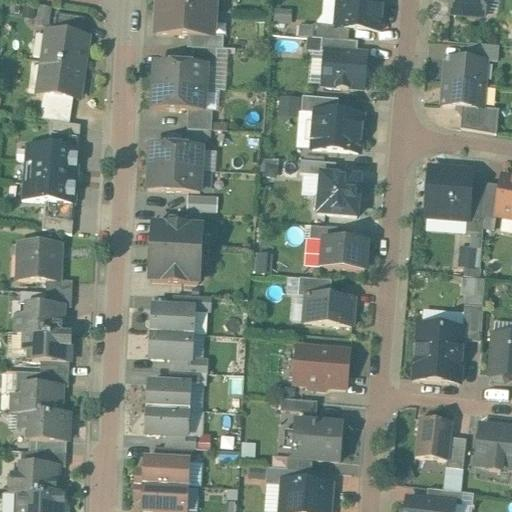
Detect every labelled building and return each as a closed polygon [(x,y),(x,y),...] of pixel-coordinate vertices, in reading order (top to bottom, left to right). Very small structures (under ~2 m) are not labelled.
[(158,0),(158,10),(214,14),(214,0),(158,0)] [(382,0),(338,0),(336,29),(336,30),(349,31),(380,34),(382,0)] [(451,0),(450,15),(465,17),(469,20),(477,21),(481,18),(484,18),(485,0),(451,0)] [(35,9),(23,7),(22,19),(34,21),(35,9)] [(51,9),(38,7),(36,26),(49,28),(51,9)] [(214,14),(158,10),(156,36),(188,38),(212,39),(213,38),(214,14)] [(85,19),(56,14),(53,34),(82,39),(85,19)] [(300,24),(284,23),(283,35),(299,36),(300,24)] [(336,29),(313,27),(312,40),(322,41),(348,43),(349,31),(336,30),(336,29)] [(53,34),(48,34),(43,64),(83,70),(87,39),(53,34)] [(224,38),(213,38),(212,39),(188,38),(187,50),(192,50),(216,52),(223,52),(224,38)] [(312,40),(309,40),(308,53),(321,54),(322,41),(312,40)] [(348,43),(322,41),(321,54),(325,54),(325,53),(357,56),(358,44),(348,43)] [(216,52),(192,50),(191,69),(207,70),(215,70),(216,52)] [(357,56),(325,53),(325,54),(322,88),(363,92),(366,57),(357,56)] [(486,64),(446,61),(444,84),(484,88),(486,64)] [(83,70),(43,64),(38,95),(44,96),(73,100),(78,101),(83,70)] [(191,69),(155,67),(153,89),(206,91),(207,70),(191,69)] [(484,88),(444,84),(442,108),(462,110),(482,111),(482,110),(484,88)] [(206,91),(153,89),(152,111),(188,113),(204,114),(204,113),(206,91)] [(73,100),(44,96),(40,120),(51,122),(69,125),(73,100)] [(297,116),(296,98),(278,98),(278,116),(297,116)] [(338,102),(302,99),(301,114),(315,115),(315,114),(337,116),(338,102)] [(482,111),(462,110),(461,131),(496,137),(498,111),(482,110),(482,111)] [(204,114),(188,113),(187,131),(211,133),(212,114),(204,113),(204,114)] [(337,116),(315,114),(315,115),(312,152),(358,156),(361,118),(337,116)] [(69,125),(51,122),(48,149),(79,151),(80,128),(69,126),(69,125)] [(211,133),(187,131),(186,143),(210,145),(211,133)] [(48,149),(26,147),(22,203),(44,205),(74,207),(76,207),(80,151),(79,151),(48,149)] [(202,152),(150,149),(149,171),(201,174),(202,152)] [(337,166),(301,163),(300,176),(321,178),(321,177),(336,178),(337,166)] [(201,174),(149,171),(148,193),(200,196),(201,174)] [(471,174),(430,171),(426,218),(468,222),(471,185),(471,174)] [(336,178),(321,177),(321,178),(319,197),(314,199),(313,210),(318,213),(318,217),(357,220),(360,180),(336,178)] [(511,181),(502,179),(497,209),(496,217),(511,219),(511,181)] [(487,186),(471,185),(468,222),(483,223),(485,208),(487,186)] [(185,212),(214,213),(214,197),(186,196),(185,212)] [(74,207),(44,205),(42,233),(72,237),(74,207)] [(497,209),(485,208),(483,223),(483,224),(495,225),(496,217),(497,209)] [(202,230),(154,227),(153,244),(150,244),(149,266),(152,266),(151,283),(199,286),(200,269),(202,269),(203,247),(201,247),(202,230)] [(347,231),(311,228),(310,241),(324,242),(346,243),(347,231)] [(346,243),(324,242),(322,270),(364,273),(367,245),(346,243)] [(60,247),(20,246),(20,248),(23,248),(21,281),(18,281),(18,283),(46,284),(58,284),(58,283),(59,265),(57,265),(58,249),(60,249),(60,247)] [(235,280),(224,269),(210,283),(221,294),(235,280)] [(462,279),(461,304),(482,304),(482,279),(462,279)] [(331,283),(299,280),(298,298),(306,298),(306,297),(330,299),(331,283)] [(72,284),(58,283),(58,284),(46,284),(45,296),(72,297),(72,284)] [(45,296),(21,295),(21,307),(26,307),(45,308),(45,296)] [(72,297),(45,296),(45,308),(63,309),(63,310),(66,310),(71,310),(72,297)] [(330,299),(306,297),(306,298),(304,325),(351,329),(354,301),(330,299)] [(210,301),(174,299),(174,311),(194,312),(193,313),(210,314),(210,301)] [(45,308),(26,307),(25,318),(17,318),(16,336),(25,336),(25,335),(62,337),(62,336),(63,310),(63,309),(45,308)] [(483,309),(464,308),(462,332),(464,332),(463,343),(481,344),(483,309)] [(174,311),(154,310),(152,336),(192,338),(193,313),(194,312),(174,311)] [(462,332),(418,328),(413,382),(459,385),(463,343),(464,332),(462,332)] [(62,337),(25,335),(25,336),(24,353),(33,353),(32,364),(40,364),(69,365),(70,336),(62,336),(62,337)] [(192,338),(152,336),(151,361),(171,363),(191,364),(191,363),(192,338)] [(511,337),(494,336),(490,378),(492,378),(491,380),(495,384),(504,385),(508,381),(508,380),(511,379),(511,337)] [(350,353),(300,349),(299,361),(294,365),(293,383),(297,388),(310,389),(310,391),(325,393),(325,390),(346,392),(350,353)] [(191,363),(191,364),(171,363),(170,374),(206,377),(207,364),(191,363)] [(69,365),(40,364),(40,376),(69,377),(69,365)] [(206,377),(170,375),(170,386),(189,388),(211,389),(212,377),(206,377)] [(69,377),(40,376),(39,388),(60,389),(60,390),(68,390),(69,377)] [(170,386),(149,385),(148,411),(188,414),(189,388),(170,386)] [(39,388),(23,387),(22,398),(14,398),(13,416),(21,416),(22,415),(59,417),(59,416),(60,390),(60,389),(39,388)] [(317,404),(281,401),(280,413),(316,416),(317,404)] [(188,414),(148,411),(147,437),(167,438),(186,439),(188,414)] [(59,417),(22,415),(21,416),(21,433),(29,433),(29,443),(37,444),(66,445),(67,416),(59,416),(59,417)] [(452,425),(420,421),(415,460),(446,464),(448,464),(450,440),(452,425)] [(343,428),(294,424),(291,459),(291,460),(312,462),(340,464),(343,428)] [(511,431),(480,428),(475,468),(489,469),(489,473),(500,474),(501,470),(511,471),(511,431)] [(186,439),(167,438),(166,450),(193,452),(194,452),(195,439),(186,439)] [(466,442),(450,440),(448,464),(446,464),(446,470),(463,472),(466,442)] [(66,445),(37,444),(37,456),(66,457),(66,445)] [(166,450),(156,450),(156,462),(188,464),(188,465),(192,465),(193,452),(166,450)] [(66,457),(37,456),(36,468),(57,469),(57,470),(65,470),(66,457)] [(312,462),(291,460),(291,459),(288,459),(287,471),(287,472),(302,473),(311,474),(312,462)] [(156,462),(145,461),(145,472),(136,472),(135,487),(187,489),(188,465),(188,464),(156,462)] [(36,468),(20,467),(19,478),(11,477),(10,495),(18,496),(18,495),(56,497),(56,496),(57,470),(57,469),(36,468)] [(287,471),(267,470),(265,486),(282,488),(283,483),(301,485),(302,473),(287,472),(287,471)] [(301,485),(283,483),(282,488),(280,511),(328,511),(331,487),(301,485)] [(135,487),(134,502),(143,502),(142,511),(185,511),(187,489),(135,487)] [(463,495),(427,491),(426,503),(454,506),(454,507),(462,508),(463,495)] [(56,497),(18,495),(18,496),(17,511),(63,511),(64,496),(56,496),(56,497)] [(426,503),(407,501),(405,511),(453,511),(454,507),(454,506),(426,503)]
